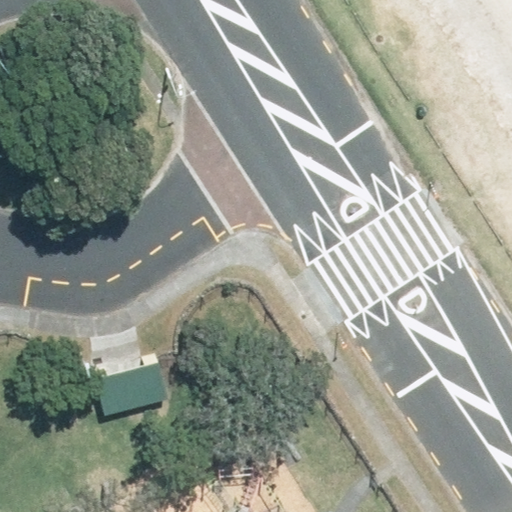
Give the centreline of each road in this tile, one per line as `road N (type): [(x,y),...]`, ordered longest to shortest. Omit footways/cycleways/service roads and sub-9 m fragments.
road 1 (residential): [(289,134),(511,477)]
road 2 (residential): [(289,134),(110,258),(0,261)]
road 3 (residential): [(204,0),(289,134)]
